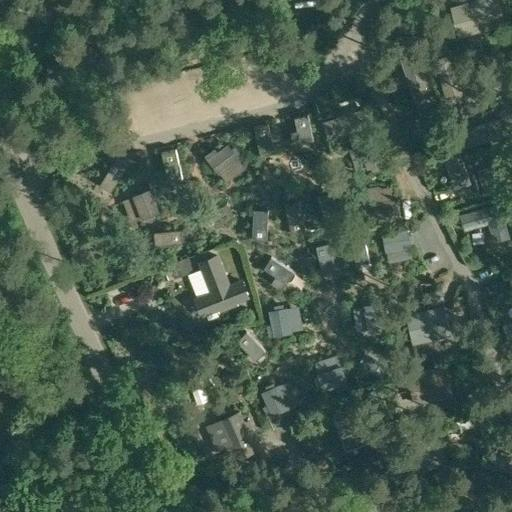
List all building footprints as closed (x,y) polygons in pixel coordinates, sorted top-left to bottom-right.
[(494,0),(476,0),(452,7),(460,37),(501,25),(494,0)] [(417,50),(400,56),(417,105),(435,99),(417,50)] [(451,52),(433,59),(449,104),(450,104),(465,98),(468,97),(451,52)] [(371,107),(323,122),(328,140),(377,125),(371,107)] [(298,131),(292,132),(294,143),(301,142),(301,143),(314,141),(308,114),(295,117),(298,131)] [(505,117),(462,129),(467,146),(510,134),(505,117)] [(268,124),(254,127),(261,157),(275,154),(268,124)] [(377,138),(359,144),(360,146),(367,169),(371,168),(372,171),(381,168),(380,165),(385,163),(381,151),(386,149),(382,138),(378,140),(377,138)] [(454,142),(439,147),(455,189),(470,184),(454,142)] [(215,149),(205,156),(208,160),(207,161),(218,176),(220,175),(239,160),(237,157),(240,155),(234,148),(231,149),(228,145),(217,153),(215,149)] [(176,149),(161,152),(168,182),(182,179),(176,149)] [(116,159),(99,185),(111,192),(127,166),(116,159)] [(511,159),(478,170),(484,188),(511,178),(511,159)] [(151,189),(133,196),(133,197),(142,219),(143,221),(146,220),(147,222),(155,219),(154,216),(160,214),(156,202),(158,200),(154,189),(151,191),(151,189)] [(331,192),(317,197),(328,225),(342,220),(331,192)] [(363,203),(355,204),(358,221),(400,215),(398,198),(395,198),(363,203)] [(299,201),(285,204),(292,234),(306,230),(299,201)] [(227,203),(201,219),(209,231),(235,215),(227,203)] [(501,203),(460,214),(465,230),(488,224),(493,242),(510,237),(501,203)] [(254,209),(253,240),(268,240),(268,209),(254,209)] [(181,228),(154,231),(155,245),(182,242),(181,228)] [(384,234),(382,234),(385,253),(387,253),(411,249),(411,245),(414,245),(412,235),(409,236),(408,230),(395,232),(395,228),(383,230),(384,234)] [(364,235),(351,238),(356,264),(369,261),(364,235)] [(329,242),(316,246),(322,272),(335,268),(329,242)] [(234,302),(246,297),(240,281),(228,286),(217,255),(200,261),(211,292),(195,299),(201,315),(217,309),(218,312),(235,305),(234,302)] [(271,257),(264,268),(276,276),(272,281),(282,288),(285,282),(287,283),(294,272),(271,257)] [(188,259),(170,266),(175,277),(192,271),(188,259)] [(104,290),(90,295),(98,316),(111,312),(104,290)] [(381,301),(362,305),(362,307),(367,330),(367,331),(371,330),(372,333),(381,331),(380,328),(386,327),(384,314),(388,313),(386,302),(381,303),(381,301)] [(270,324),(266,325),(268,337),(273,336),(273,337),(292,333),(291,332),(287,308),(286,308),(283,308),(282,305),(273,307),(274,310),(268,311),(270,324)] [(412,344),(448,336),(441,308),(406,316),(412,344)] [(511,321),(502,326),(509,342),(511,340),(511,321)] [(247,331),(237,340),(256,360),(265,351),(247,331)] [(364,352),(358,364),(382,376),(389,364),(364,352)] [(319,378),(316,379),(319,388),(322,387),(324,393),(336,388),(338,392),(348,389),(347,384),(349,384),(342,366),(341,366),(318,374),(317,374),(319,378)] [(414,405),(449,396),(442,368),(407,377),(414,405)] [(266,390),(260,393),(266,405),(262,407),(267,417),(271,415),(271,417),(289,409),(288,407),(278,385),(274,386),(273,384),(264,388),(266,390)] [(342,442),(376,430),(365,401),(354,405),(356,410),(334,418),(342,442)] [(497,404),(471,415),(476,427),(502,416),(497,404)] [(231,460),(260,448),(253,432),(247,434),(238,413),(214,423),(231,460)] [(428,437),(410,442),(418,471),(436,465),(436,463),(431,445),(428,437)] [(484,452),(481,465),(508,471),(511,459),(484,452)] [(377,511),(392,498),(379,484),(350,511),(377,511)] [(476,511),(479,507),(453,494),(444,511),(476,511)]
